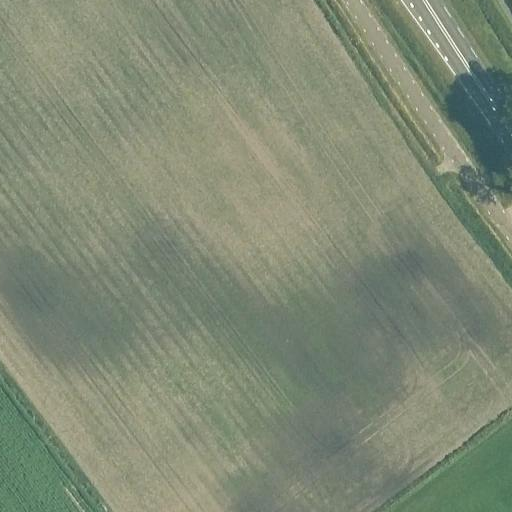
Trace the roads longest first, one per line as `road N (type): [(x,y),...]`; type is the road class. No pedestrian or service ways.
road 1 (unclassified): [(511,229),(358,0)]
road 2 (primary): [(511,130),(426,0)]
